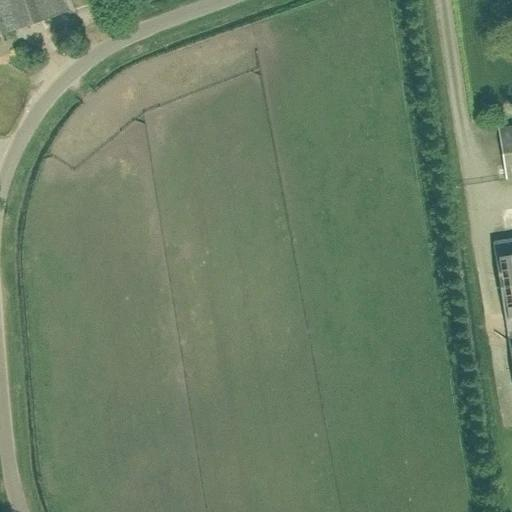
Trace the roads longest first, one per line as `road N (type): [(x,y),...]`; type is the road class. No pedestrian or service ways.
road 1 (unclassified): [(0,187),(16,146),(93,60),(149,28),(232,0)]
road 2 (unclassified): [(18,511),(0,359)]
